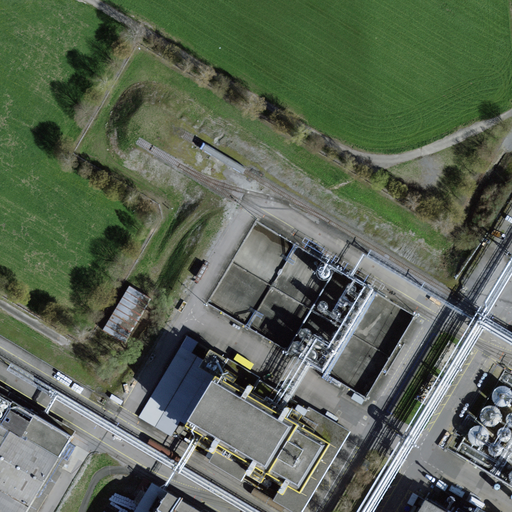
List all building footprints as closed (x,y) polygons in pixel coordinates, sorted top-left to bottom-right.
[(127,283),(105,329),(123,337),(146,292),(127,283)] [(309,511),(357,432),(191,334),(139,418),(295,511),(309,511)] [(511,374),(495,365),(446,451),(511,490),(511,374)] [(35,511),(82,433),(0,384),(0,511),(35,511)] [(48,407),(54,395),(48,392),(42,404),(48,407)] [(211,511),(160,484),(142,511),(211,511)] [(470,511),(435,491),(421,511),(470,511)]
